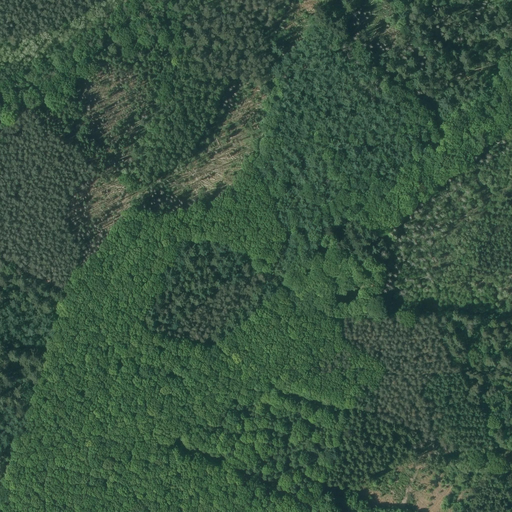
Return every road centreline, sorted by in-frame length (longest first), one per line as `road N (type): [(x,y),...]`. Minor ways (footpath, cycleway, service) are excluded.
road 1 (track): [(511,56),(288,273)]
road 2 (track): [(211,349),(41,511)]
road 3 (track): [(70,291),(0,501)]
road 4 (unknown): [(158,0),(0,140)]
road 5 (track): [(144,0),(0,129)]
road 6 (track): [(70,291),(211,349)]
road 7 (track): [(211,349),(347,405)]
